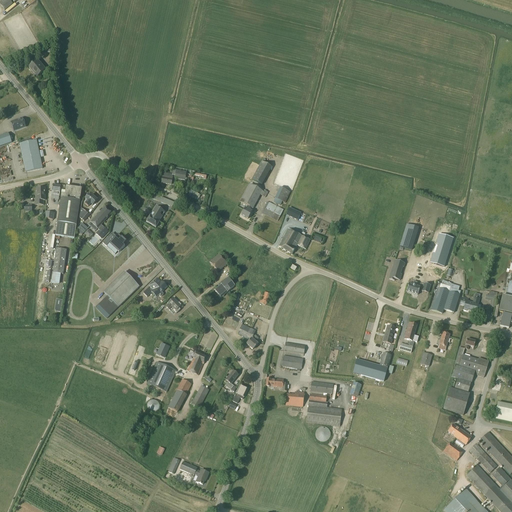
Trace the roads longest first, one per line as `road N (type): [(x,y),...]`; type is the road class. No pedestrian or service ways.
road 1 (tertiary): [(255,374),(78,161)]
road 2 (unclassified): [(310,268),(122,174),(100,154),(78,161)]
road 3 (unclassified): [(511,337),(396,305),(310,268)]
road 4 (tertiary): [(217,511),(257,392),(255,374)]
road 5 (tertiary): [(78,161),(0,65)]
road 6 (unclassified): [(255,374),(285,291),(310,268)]
